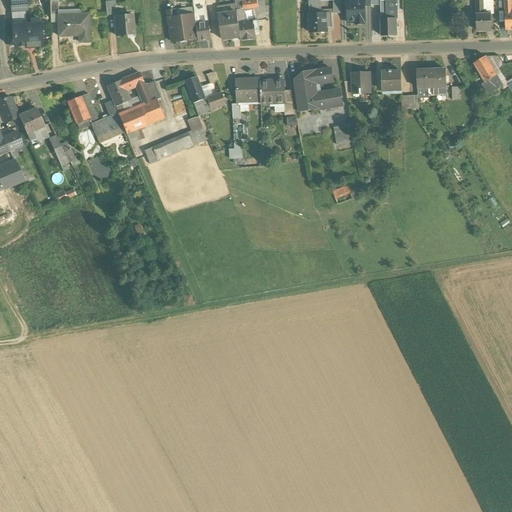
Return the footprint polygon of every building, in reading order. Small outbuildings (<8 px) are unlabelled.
[(26,0),(10,0),(11,12),(27,11),(26,0)] [(208,23),(204,0),(193,0),(194,8),(195,15),(196,25),(208,23)] [(241,0),(234,0),(236,5),(237,11),(243,9),(242,3),(241,0)] [(263,0),(261,0),(257,1),(258,8),(252,9),(253,16),(254,16),(255,21),(260,20),(260,21),(267,20),(263,0)] [(346,0),(347,12),(348,12),(348,23),(357,23),(357,24),(364,24),(364,23),(365,23),(364,6),(363,0),(346,0)] [(396,0),(388,0),(388,20),(396,19),(396,0)] [(482,0),(475,0),(476,15),(491,14),(491,12),(483,12),(482,0)] [(493,0),(482,0),(483,12),(491,12),(491,14),(494,14),(493,0)] [(58,1),(49,1),(50,15),(58,15),(58,1)] [(242,3),(243,9),(243,10),(252,9),(258,8),(257,1),(242,3)] [(321,14),(320,1),(309,2),(309,15),(321,14)] [(114,2),(106,3),(107,15),(115,14),(114,2)] [(236,5),(218,8),(219,15),(237,13),(237,11),(236,5)] [(196,25),(195,15),(194,8),(168,12),(173,43),(199,40),(196,25)] [(243,9),(237,11),(237,13),(239,23),(245,22),(243,10),(243,9)] [(252,9),(243,10),(245,22),(253,21),(255,21),(254,16),(253,16),(252,9)] [(237,13),(219,15),(222,40),(241,37),(239,23),(237,13)] [(309,15),(310,33),(327,32),(327,24),(331,24),(330,14),(321,14),(309,15)] [(491,14),(476,15),(477,31),(492,31),(491,14)] [(132,15),(115,17),(116,36),(134,35),(132,15)] [(89,16),(58,17),(58,37),(71,36),(71,34),(76,34),(76,36),(79,36),(79,43),(89,42),(89,16)] [(39,18),(30,19),(30,25),(24,25),(25,46),(26,48),(41,47),(41,35),(43,32),(40,29),(39,18)] [(388,20),(381,20),(381,36),(397,36),(396,19),(388,20)] [(255,21),(253,21),(255,33),(259,32),(258,27),(261,27),(260,21),(260,20),(255,21)] [(23,21),(12,22),(13,38),(8,38),(8,45),(14,45),(14,47),(25,46),(24,25),(23,21)] [(245,22),(239,23),(241,37),(241,41),(255,39),(255,33),(253,21),(245,22)] [(208,23),(196,25),(199,40),(199,42),(211,40),(209,23),(208,23)] [(499,56),(491,57),(497,69),(504,65),(499,56)] [(485,57),(474,64),(485,82),(488,80),(496,75),(485,57)] [(331,69),(304,73),(305,78),(295,80),(299,108),(313,106),(315,116),(323,114),(322,109),(342,106),(340,91),(317,95),(315,85),(333,82),(331,69)] [(446,70),(433,71),(434,88),(439,88),(447,88),(446,82),(446,78),(446,70)] [(391,71),(389,71),(389,72),(382,72),(383,91),(401,90),(401,72),(391,72),(391,71)] [(433,71),(417,71),(418,89),(430,88),(434,88),(433,71)] [(214,72),(206,75),(207,76),(208,76),(211,85),(218,82),(214,72)] [(371,72),(352,73),(353,82),(353,94),(354,94),(360,94),(360,95),(362,95),(362,94),(371,94),(371,95),(372,95),(371,72)] [(144,85),(139,74),(127,78),(131,88),(132,88),(132,87),(134,86),(143,106),(152,102),(144,85)] [(496,75),(488,80),(495,91),(503,86),(496,75)] [(127,78),(120,81),(124,91),(131,88),(127,78)] [(198,78),(186,82),(194,104),(202,101),(206,99),(201,88),(198,79),(198,78)] [(260,80),(237,81),(238,102),(261,101),(260,83),(260,80)] [(120,81),(107,87),(116,107),(129,102),(124,91),(120,81)] [(154,81),(144,85),(152,102),(158,100),(161,99),(154,81)] [(284,82),(260,83),(261,101),(261,104),(284,103),(285,103),(284,82)] [(353,82),(345,82),(348,99),(354,99),(354,94),(353,94),(353,82)] [(209,85),(201,88),(206,99),(207,99),(213,97),(209,85)] [(461,99),(460,87),(452,87),(453,99),(461,99)] [(213,97),(207,99),(212,110),(226,105),(222,94),(213,97)] [(85,110),(93,107),(88,95),(80,98),(85,110)] [(418,95),(410,96),(411,109),(419,109),(418,95)] [(410,96),(402,96),(402,110),(411,109),(410,96)] [(11,98),(0,100),(0,110),(0,111),(5,122),(5,123),(19,117),(11,98)] [(85,110),(80,98),(68,103),(76,125),(88,120),(85,110)] [(177,118),(187,116),(183,99),(173,101),(177,118)] [(206,99),(202,101),(207,112),(212,110),(207,99),(206,99)] [(120,116),(118,117),(122,127),(126,136),(134,132),(165,118),(158,100),(152,102),(143,106),(133,111),(120,116)] [(202,101),(194,104),(199,115),(207,112),(202,101)] [(112,102),(104,105),(109,117),(117,114),(112,102)] [(129,102),(116,107),(120,116),(133,111),(129,102)] [(285,103),(284,103),(285,117),(296,116),(294,103),(285,103)] [(241,118),(240,104),(232,105),(233,119),(241,118)] [(93,107),(85,110),(88,120),(91,125),(99,122),(93,107)] [(36,109),(19,117),(22,125),(30,142),(36,139),(33,131),(44,127),(36,109)] [(99,122),(91,125),(91,126),(96,138),(122,127),(118,117),(117,114),(109,117),(99,122)] [(19,117),(5,123),(8,130),(22,125),(19,117)] [(88,120),(76,125),(79,131),(91,126),(91,125),(88,120)] [(334,129),(337,145),(354,142),(352,125),(334,129)] [(44,127),(33,131),(36,139),(38,143),(48,138),(44,127)] [(203,127),(188,133),(193,146),(208,140),(203,127)] [(134,132),(126,136),(130,145),(138,142),(134,132)] [(0,155),(2,154),(8,152),(3,139),(2,139),(0,133),(0,155)] [(17,133),(2,139),(3,139),(8,152),(9,151),(22,146),(17,133)] [(188,133),(180,136),(186,149),(193,146),(188,133)] [(180,136),(152,148),(158,161),(186,149),(180,136)] [(64,153),(56,137),(48,140),(61,166),(68,163),(64,153)] [(376,141),(366,142),(368,152),(377,150),(376,141)] [(235,146),(235,148),(229,149),(230,159),(243,158),(243,145),(235,146)] [(152,148),(144,152),(150,165),(158,161),(152,148)] [(70,150),(64,153),(68,163),(75,160),(70,150)] [(8,152),(2,154),(8,164),(15,161),(9,151),(8,152)] [(22,158),(15,161),(20,171),(24,168),(26,167),(22,158)] [(8,164),(0,167),(0,186),(2,191),(25,181),(20,171),(15,161),(8,164)] [(24,168),(20,171),(25,181),(29,179),(24,168)] [(355,184),(333,193),(338,205),(360,196),(355,184)] [(63,190),(54,194),(57,202),(75,194),(73,189),(65,193),(63,190)] [(140,223),(134,226),(139,238),(145,236),(140,223)]
